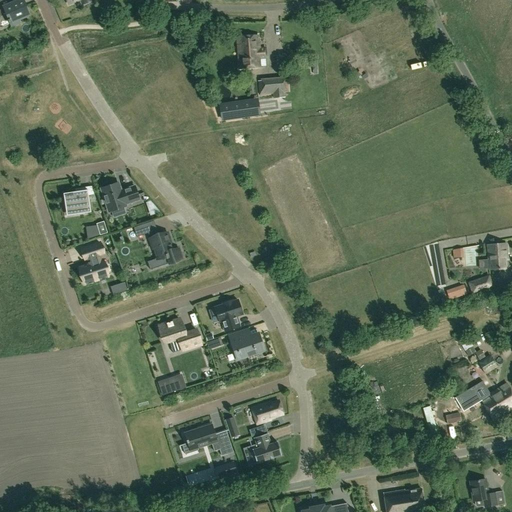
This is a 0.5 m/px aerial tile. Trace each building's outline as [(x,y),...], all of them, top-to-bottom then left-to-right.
[(29,14),(23,0),(21,0),(9,5),(6,0),(0,0),(0,14),(5,13),(11,25),(19,22),(18,19),(29,14)] [(359,40),(362,49),(401,34),(397,24),(408,20),(402,6),(370,18),(376,33),(359,40)] [(239,69),(261,67),(260,58),(267,58),(267,48),(259,49),(258,36),(237,37),(239,69)] [(405,49),(382,58),(386,68),(407,59),(410,64),(415,62),(419,71),(430,66),(422,47),(407,53),(405,49)] [(359,65),(348,69),(354,84),(365,79),(359,65)] [(259,95),(273,94),(273,98),(285,97),(285,93),(288,93),(287,79),(258,81),(259,95)] [(254,115),(252,101),(220,106),(221,108),(222,119),(254,115)] [(444,114),(417,117),(418,129),(424,129),(426,149),(436,148),(439,174),(478,170),(476,151),(464,152),(461,124),(445,126),(444,114)] [(321,167),(313,169),(318,181),(339,175),(337,168),(349,165),(344,150),(318,158),(321,167)] [(102,189),(109,212),(125,206),(125,204),(139,199),(135,186),(120,191),(117,183),(102,189)] [(87,190),(63,194),(65,210),(77,208),(78,214),(91,212),(88,195),(94,195),(91,186),(87,187),(87,190)] [(100,222),(104,235),(112,233),(108,220),(100,222)] [(148,233),(145,224),(133,228),(137,237),(148,233)] [(166,233),(149,239),(157,259),(167,256),(169,263),(181,259),(178,249),(172,251),(166,233)] [(100,243),(82,249),(85,260),(87,259),(89,264),(79,267),(85,284),(108,276),(102,260),(101,260),(99,255),(103,254),(100,243)] [(505,268),(504,253),(507,253),(506,244),(487,245),(488,255),(491,255),(491,260),(488,260),(489,269),(492,269),(505,268)] [(453,258),(463,257),(463,249),(453,250),(453,258)] [(472,293),(492,287),(489,277),(469,283),(472,293)] [(449,300),(466,294),(463,285),(446,291),(449,300)] [(231,301),(223,303),(224,305),(215,308),(219,322),(222,321),(225,331),(239,327),(235,316),(242,314),(238,300),(232,302),(231,301)] [(169,341),(171,348),(180,345),(182,350),(201,344),(196,330),(184,334),(180,319),(164,325),(161,332),(164,343),(169,341)] [(269,325),(262,327),(264,333),(271,330),(269,325)] [(258,334),(249,337),(247,330),(240,333),(229,336),(233,349),(237,347),(241,358),(247,355),(248,357),(256,354),(255,353),(256,353),(254,349),(263,347),(258,334)] [(213,340),(207,342),(209,348),(215,346),(213,340)] [(476,352),(472,346),(465,351),(468,357),(475,353),(479,361),(485,357),(480,349),(476,352)] [(485,373),(497,366),(490,355),(478,363),(485,373)] [(184,388),(180,378),(168,381),(168,380),(159,383),(158,382),(162,395),(186,387),(184,388)] [(487,410),(511,395),(511,392),(507,384),(481,400),(487,410)] [(493,421),(511,409),(511,395),(487,410),(493,421)] [(251,408),(257,425),(270,420),(270,419),(283,414),(278,401),(271,404),(271,402),(251,408)] [(450,414),(452,423),(461,421),(459,412),(450,414)] [(237,426),(234,417),(225,420),(228,429),(237,426)] [(212,425),(184,434),(188,444),(194,442),(197,448),(211,443),(214,451),(219,450),(221,456),(233,452),(230,443),(219,446),(212,425)] [(281,440),(297,435),(294,425),(278,430),(281,440)] [(253,436),(264,432),(262,427),(251,430),(253,436)] [(267,433),(254,438),(257,448),(252,450),(257,463),(281,455),(277,442),(269,445),(267,441),(270,441),(267,433)] [(235,472),(233,464),(215,469),(218,477),(235,472)] [(472,501),(482,500),(483,507),(496,505),(494,493),(487,494),(484,479),(469,482),(472,501)] [(424,511),(420,489),(404,492),(404,490),(383,493),(386,511),(424,511)]
